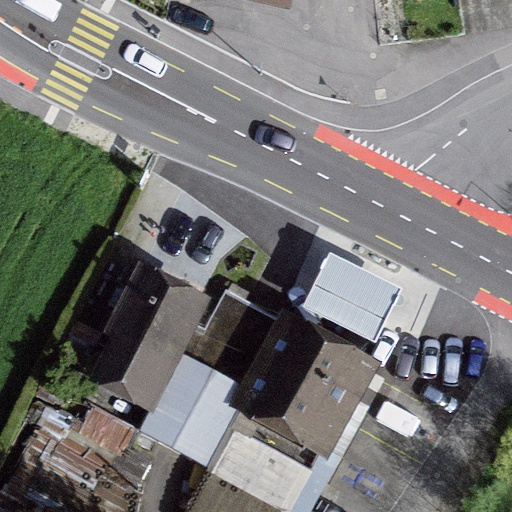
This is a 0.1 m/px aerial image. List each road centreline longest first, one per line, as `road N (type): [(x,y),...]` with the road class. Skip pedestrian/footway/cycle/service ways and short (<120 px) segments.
road 1 (secondary): [(380,191),(155,83),(19,0)]
road 2 (track): [(412,511),(511,360)]
road 3 (residential): [(511,114),(380,191)]
road 4 (secondary): [(511,268),(380,191)]
road 5 (track): [(511,206),(380,191)]
